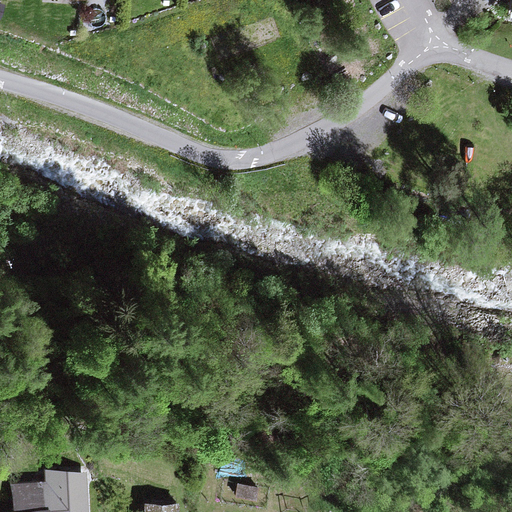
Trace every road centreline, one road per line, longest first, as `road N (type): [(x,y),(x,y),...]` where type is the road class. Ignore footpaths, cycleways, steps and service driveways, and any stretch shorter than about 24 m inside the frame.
road 1 (track): [(0,83),(82,104),(215,159),(253,159),(312,136),(442,42)]
road 2 (unclassified): [(414,0),(442,42),(511,68)]
